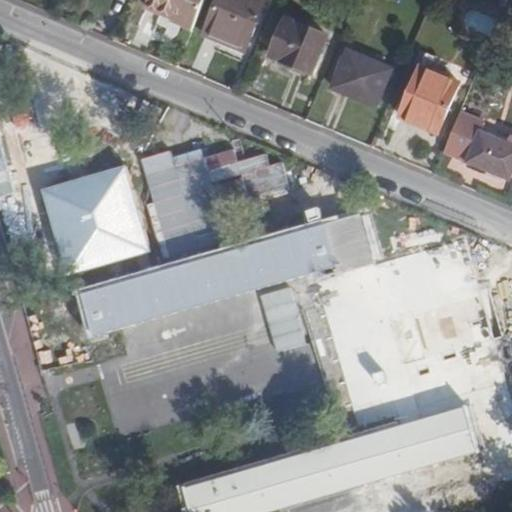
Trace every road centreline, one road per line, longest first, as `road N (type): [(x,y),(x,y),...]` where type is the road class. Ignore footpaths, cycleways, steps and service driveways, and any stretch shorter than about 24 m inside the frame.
road 1 (residential): [(511,227),(0,13)]
road 2 (residential): [(47,511),(0,347)]
